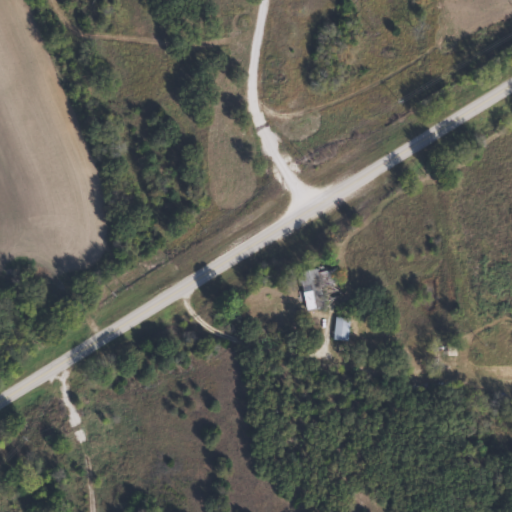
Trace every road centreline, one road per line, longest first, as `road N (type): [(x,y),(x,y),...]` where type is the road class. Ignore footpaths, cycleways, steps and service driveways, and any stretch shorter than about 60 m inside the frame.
road 1 (tertiary): [(0,399),(309,211)]
road 2 (tertiary): [(309,211),(511,85)]
road 3 (residential): [(241,0),(240,88),(309,211)]
